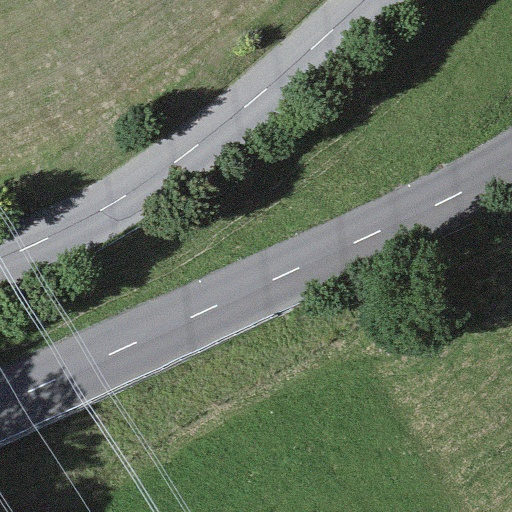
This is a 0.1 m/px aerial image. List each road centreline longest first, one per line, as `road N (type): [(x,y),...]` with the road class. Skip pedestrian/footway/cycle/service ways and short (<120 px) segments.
road 1 (tertiary): [(0,407),(461,196),(511,165)]
road 2 (tertiary): [(366,0),(181,159),(0,261)]
